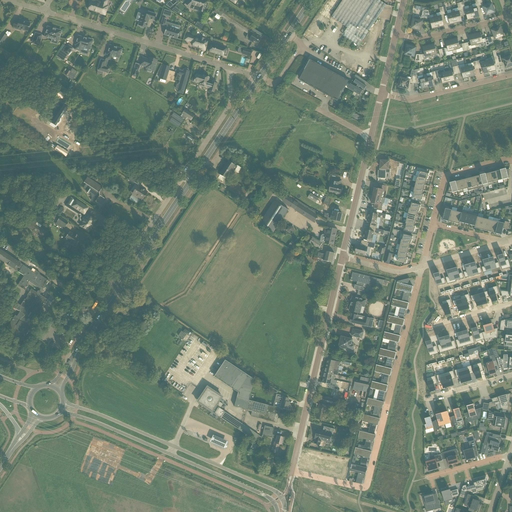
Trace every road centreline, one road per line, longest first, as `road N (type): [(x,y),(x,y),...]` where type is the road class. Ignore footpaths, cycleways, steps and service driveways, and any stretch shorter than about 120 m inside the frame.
road 1 (residential): [(422,266),(365,489),(291,472),(342,257)]
road 2 (unclassified): [(228,67),(228,108),(90,314),(66,365)]
road 3 (secondary): [(83,343),(258,78)]
road 4 (unclassified): [(284,511),(272,489),(62,402)]
road 5 (unclassified): [(60,411),(262,494),(277,511)]
road 6 (residential): [(228,67),(64,18)]
road 7 (residential): [(342,257),(381,93)]
road 8 (residential): [(381,93),(410,100),(511,75)]
